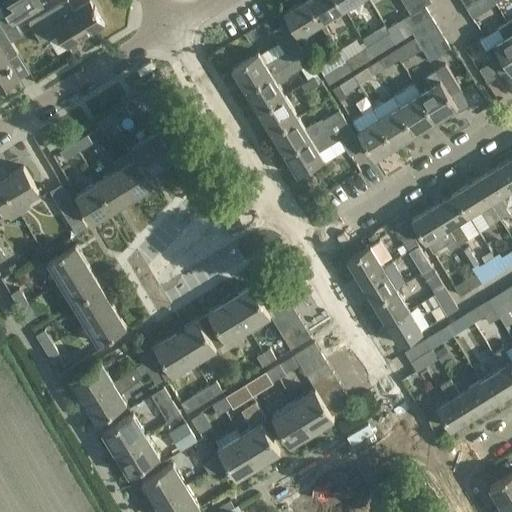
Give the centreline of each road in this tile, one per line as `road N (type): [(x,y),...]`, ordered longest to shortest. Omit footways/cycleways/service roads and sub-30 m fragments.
road 1 (residential): [(298,252),(172,32)]
road 2 (residential): [(298,252),(511,119)]
road 3 (residential): [(128,511),(0,298)]
road 4 (residential): [(406,432),(298,252)]
road 5 (residential): [(0,129),(172,32)]
